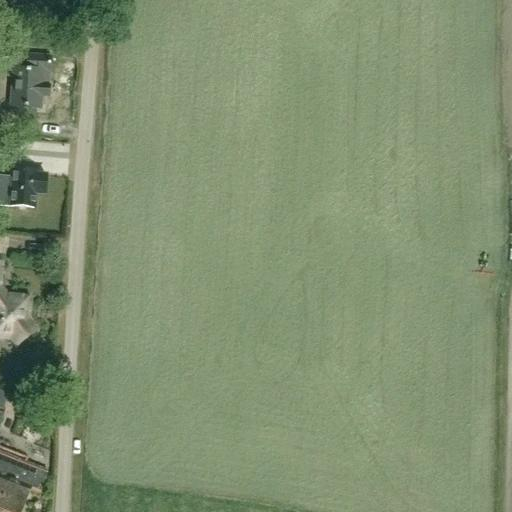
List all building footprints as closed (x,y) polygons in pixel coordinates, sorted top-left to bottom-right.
[(3,0),(3,8),(23,10),(23,0),(3,0)] [(28,72),(28,61),(12,59),(11,73),(13,73),(11,108),(41,110),(42,86),(49,87),(49,74),(28,72)] [(36,176),(37,173),(14,172),(13,179),(0,178),(0,207),(11,208),(34,209),(35,195),(45,196),(47,177),(36,176)] [(0,339),(13,341),(17,347),(35,333),(26,321),(28,300),(8,297),(0,286),(0,280),(2,266),(0,265),(0,339)] [(0,511),(22,511),(31,489),(40,492),(47,475),(0,457),(0,511)]
